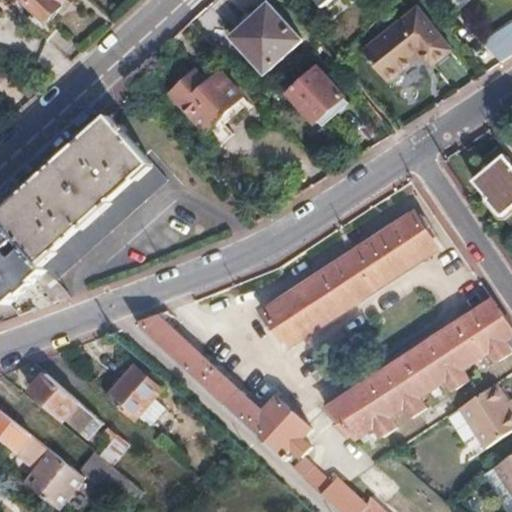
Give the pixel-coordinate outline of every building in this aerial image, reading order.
[(65,8),(62,5),(66,0),(13,0),(9,5),(47,41),(57,29),(51,24),(65,8)] [(331,0),(313,0),(321,9),(331,0)] [(265,8),(227,41),(261,78),(298,46),(265,8)] [(419,9),(367,53),(394,84),(424,57),(434,67),(454,48),(419,9)] [(511,25),(470,53),(488,73),(511,56),(511,25)] [(345,98),(320,70),(293,94),(318,121),(345,98)] [(244,95),(222,71),(209,84),(198,72),(175,94),(208,129),(244,95)] [(0,217),(0,218),(59,283),(168,183),(109,119),(0,217)] [(492,167),(476,181),(489,196),(487,198),(503,216),(511,208),(511,164),(499,149),(486,160),(492,167)] [(418,220),(414,214),(259,315),(282,350),(443,245),(424,216),(418,220)] [(0,291),(4,296),(11,303),(36,280),(56,302),(71,296),(59,283),(0,218),(0,291)] [(492,349),(499,360),(511,350),(511,327),(493,300),(325,414),(349,437),(353,435),(357,440),(375,428),(383,438),(397,428),(390,417),(405,408),(413,418),(426,408),(420,398),(447,379),(455,389),(469,380),(462,369),(492,349)] [(340,511),(383,511),(373,502),(367,508),(340,480),(334,486),(305,458),(314,449),(305,439),(313,430),(279,397),(264,413),(160,315),(137,324),(340,511)] [(70,356),(78,353),(76,348),(68,351),(70,356)] [(97,381),(110,393),(128,375),(115,362),(97,381)] [(108,396),(133,418),(137,415),(154,397),(162,387),(137,365),(108,396)] [(47,375),(33,390),(80,432),(95,417),(47,375)] [(511,424),(505,414),(501,417),(485,393),(449,418),(475,456),(511,430),(511,424)] [(154,397),(137,415),(151,427),(167,410),(154,397)] [(43,497),(56,507),(83,474),(0,409),(0,435),(34,464),(22,480),(43,497)] [(103,425),(95,417),(80,432),(89,440),(103,425)] [(92,444),(116,465),(132,447),(109,426),(92,444)] [(511,453),(497,463),(511,485),(511,453)] [(83,474),(128,511),(130,511),(145,495),(98,456),(83,474)] [(511,485),(497,463),(485,471),(511,510),(511,485)] [(61,511),(56,507),(43,497),(30,511),(61,511)]
